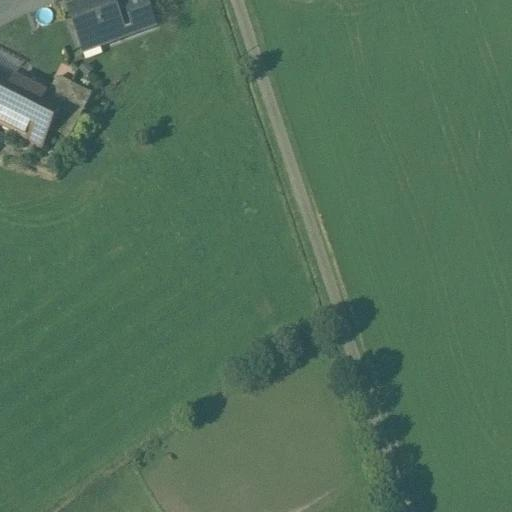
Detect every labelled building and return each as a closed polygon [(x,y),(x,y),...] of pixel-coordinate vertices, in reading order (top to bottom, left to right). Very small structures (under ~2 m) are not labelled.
[(124,38),(114,9),(109,0),(102,0),(67,13),(80,45),(95,40),(99,48),(124,38)] [(138,0),(114,9),(124,38),(154,27),(143,0),(138,0)] [(0,105),(12,80),(0,74),(0,105)] [(0,129),(39,150),(54,124),(63,106),(60,104),(12,80),(0,105),(0,129)] [(69,87),(60,104),(63,106),(54,124),(73,133),(91,98),(69,87)]
